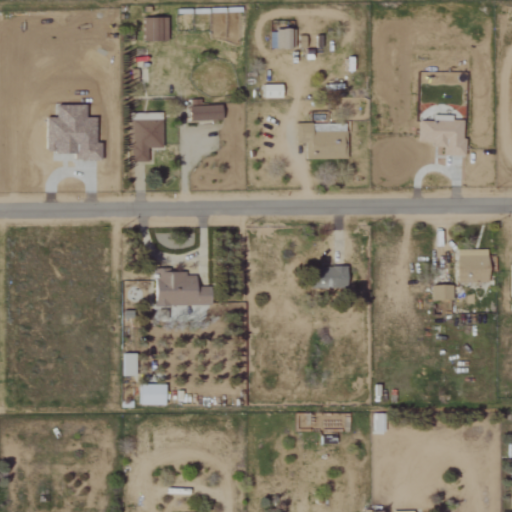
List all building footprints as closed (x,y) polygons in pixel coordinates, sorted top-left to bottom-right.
[(290,29),(266,30),(267,50),(291,49),(290,29)] [(259,98),(277,98),(277,85),(259,85),(259,98)] [(218,106),(185,106),(185,122),(218,121),(218,106)] [(158,148),(158,121),(126,121),(125,162),(144,163),(144,148),(158,148)] [(343,132),(323,132),(323,125),(294,125),(294,144),(304,144),(304,160),(343,160),(343,132)] [(483,283),(483,251),(453,250),(452,283),(483,283)] [(305,267),(304,287),(343,288),(344,268),(305,267)] [(206,305),(206,287),(191,287),(191,276),(182,276),(182,272),(151,273),(152,307),(206,305)] [(448,286),(427,286),(428,301),(448,300),(448,286)] [(118,377),(131,377),(131,354),(118,354),(118,377)] [(160,406),(160,385),(136,385),(135,406),(160,406)]
